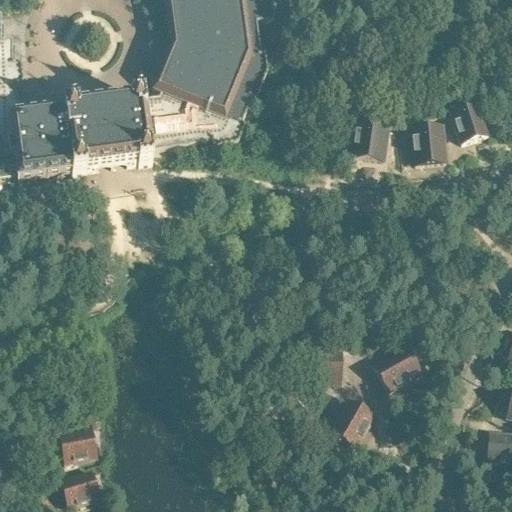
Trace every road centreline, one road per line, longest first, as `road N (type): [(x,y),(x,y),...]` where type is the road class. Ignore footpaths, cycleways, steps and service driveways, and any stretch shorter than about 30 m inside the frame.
road 1 (residential): [(68,0),(48,22),(44,51),(56,76),(88,93),(116,87),(138,65),(142,34),(116,0)]
road 2 (residential): [(511,270),(451,425),(444,504)]
road 3 (residential): [(511,174),(419,197),(298,191)]
